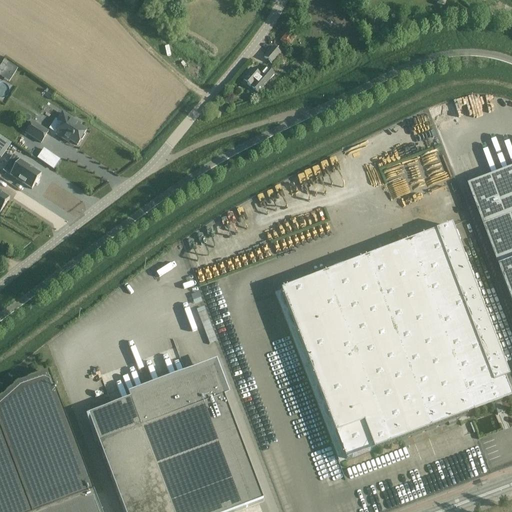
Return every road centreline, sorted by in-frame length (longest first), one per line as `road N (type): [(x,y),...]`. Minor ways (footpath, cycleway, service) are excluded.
road 1 (unclassified): [(511,60),(475,50),(438,54),(357,89),(209,164),(0,316)]
road 2 (unclassified): [(0,284),(149,168),(258,41),(283,0)]
